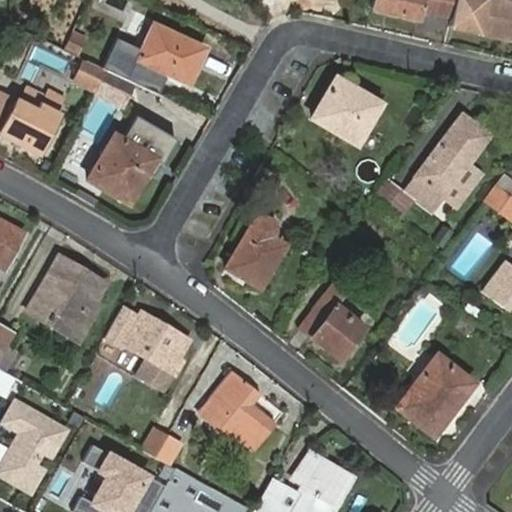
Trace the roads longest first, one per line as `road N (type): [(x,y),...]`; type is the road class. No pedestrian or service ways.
road 1 (residential): [(151,260),(275,44),(292,33),(511,78)]
road 2 (residential): [(443,492),(151,260)]
road 3 (residential): [(151,260),(0,174)]
